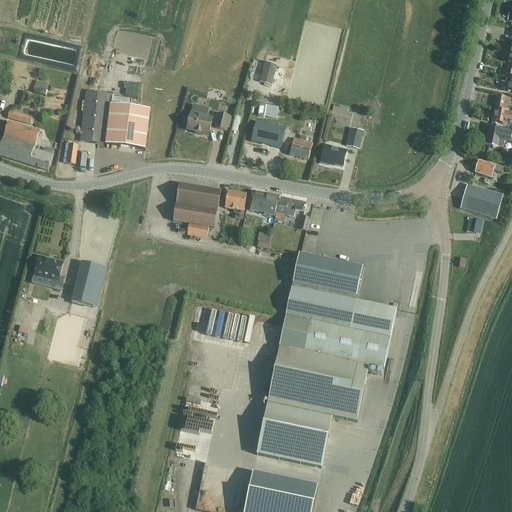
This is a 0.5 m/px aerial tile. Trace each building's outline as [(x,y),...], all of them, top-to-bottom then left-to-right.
[(121,51),(120,61),(147,66),(149,56),(121,51)] [(272,86),(277,67),(265,63),(260,83),(272,86)] [(501,76),(509,74),(506,66),(499,69),(501,76)] [(36,81),(33,92),(40,94),(40,95),(46,96),(49,85),(36,81)] [(80,142),(104,145),(111,95),(87,92),(80,142)] [(256,102),(281,106),(282,99),(258,95),(256,102)] [(497,96),(495,110),(505,112),(505,110),(509,111),(511,99),(507,99),(507,98),(497,96)] [(146,151),(150,111),(111,106),(106,146),(146,151)] [(191,114),(187,130),(200,133),(200,135),(209,137),(213,119),(207,118),(209,110),(193,106),(191,114)] [(505,112),(495,110),(492,123),(502,125),(503,120),(511,121),(511,112),(505,112)] [(30,126),(32,118),(10,112),(8,119),(30,126)] [(219,115),(216,129),(226,131),(229,117),(219,115)] [(9,123),(0,151),(0,156),(48,172),(49,172),(54,155),(53,155),(54,151),(45,149),(44,153),(34,150),(40,132),(9,123)] [(256,123),(251,143),(280,150),(281,150),(285,131),(256,123)] [(511,130),(491,126),(487,146),(503,149),(505,137),(511,138),(511,135),(511,130)] [(358,149),(363,130),(352,127),(347,146),(358,149)] [(294,140),(290,156),(308,161),(313,144),(294,140)] [(78,146),(70,144),(67,164),(75,165),(78,146)] [(325,147),(321,164),(342,169),(346,152),(325,147)] [(495,165),(494,167),(479,162),(475,173),(493,179),(494,177),(492,176),(493,172),(502,175),(504,168),(495,165)] [(179,185),(176,204),(173,222),(214,229),(217,211),(218,211),(221,192),(179,185)] [(496,219),(503,196),(468,186),(461,209),(496,219)] [(250,203),(249,211),(262,215),(267,195),(252,192),(250,203)] [(225,209),(236,211),(234,219),(242,220),(243,212),(246,196),(228,193),(225,209)] [(276,213),(279,198),(267,195),(262,215),(274,218),(276,212),(276,213)] [(279,198),(276,213),(277,213),(276,214),(289,217),(292,201),(279,198)] [(292,201),(289,217),(293,218),(295,211),(303,213),(305,204),(292,201)] [(310,219),(303,217),(300,230),(307,232),(310,219)] [(390,218),(357,219),(357,228),(374,227),(374,231),(384,231),(384,226),(390,226),(390,218)] [(470,219),(467,233),(473,234),(476,220),(472,219),(470,219)] [(209,229),(188,225),(187,236),(207,239),(209,229)] [(272,236),(260,233),(258,242),(259,242),(258,248),(269,251),(272,236)] [(286,317),(256,456),(321,470),(332,419),(356,424),(369,368),(383,371),(396,312),(356,303),(363,268),(299,255),(286,317)] [(40,257),(35,277),(54,282),(52,289),(61,292),(65,278),(60,277),(64,264),(40,257)] [(399,278),(402,261),(389,259),(386,275),(399,278)] [(101,268),(82,263),(72,302),(92,307),(101,268)] [(387,280),(386,294),(397,295),(397,281),(387,280)] [(31,323),(36,305),(24,301),(25,295),(21,293),(15,318),(31,323)] [(37,333),(84,343),(89,318),(47,309),(44,322),(40,321),(37,333)] [(20,327),(19,334),(28,336),(29,330),(20,327)] [(185,399),(180,426),(195,429),(200,401),(185,399)] [(203,461),(195,506),(208,508),(210,499),(217,501),(217,500),(227,502),(232,472),(244,474),(246,463),(235,462),(235,466),(203,461)] [(254,472),(245,511),(312,511),(318,486),(254,472)]
